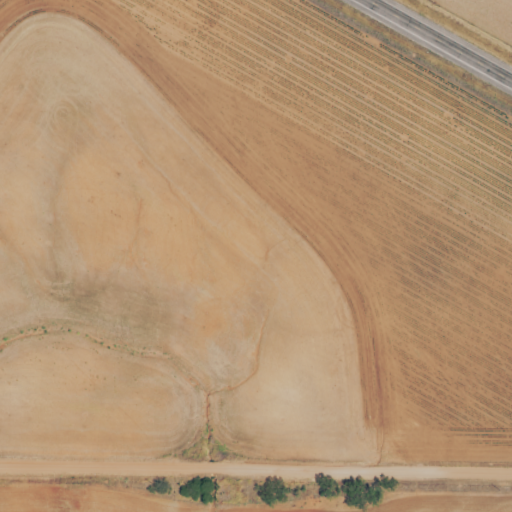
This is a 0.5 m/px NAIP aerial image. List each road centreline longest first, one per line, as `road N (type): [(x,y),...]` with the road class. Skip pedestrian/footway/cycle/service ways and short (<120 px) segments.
road 1 (residential): [(0,465),(511,472)]
road 2 (primary): [(375,0),(511,76)]
